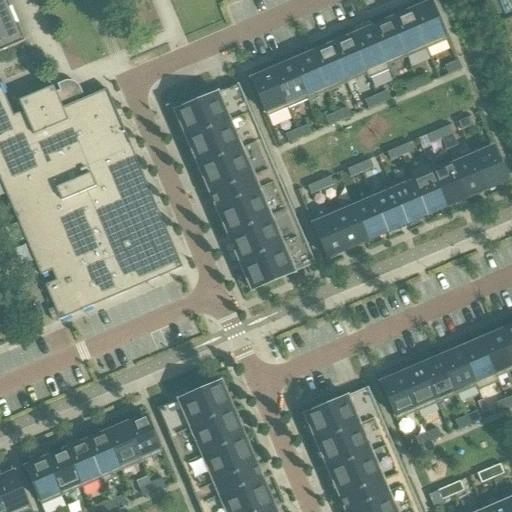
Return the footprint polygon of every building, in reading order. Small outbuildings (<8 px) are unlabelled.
[(0,0),(0,50),(25,40),(7,0),(0,0)] [(419,7),(410,11),(427,49),(448,40),(431,2),(428,4),(426,0),(418,4),(419,7)] [(410,11),(390,20),(407,58),(427,49),(410,11)] [(380,25),(370,29),(387,67),(388,67),(407,58),(390,20),(388,21),(387,17),(378,21),(380,25)] [(370,29),(350,38),(367,76),(369,80),(389,71),(387,67),(370,29)] [(350,38),(331,46),(347,84),(366,76),(367,76),(350,38)] [(331,46),(311,55),(327,93),(347,84),(331,46)] [(311,55),(291,64),(308,102),(327,93),(311,55)] [(456,63),(445,68),(448,75),(460,70),(456,63)] [(271,73),(288,110),(308,102),(291,64),(271,73)] [(271,73),(251,82),(267,119),(288,110),(271,73)] [(416,80),(419,87),(431,83),(427,75),(416,80)] [(408,92),(419,87),(416,80),(405,85),(408,92)] [(175,111),(252,291),(315,264),(271,161),(238,84),(175,111)] [(45,286),(60,321),(183,268),(126,134),(114,138),(110,129),(121,124),(108,91),(77,104),(75,99),(60,92),(55,94),(52,88),(46,91),(17,102),(22,113),(12,117),(0,87),(0,181),(41,276),(52,271),(56,281),(45,286)] [(376,97),(380,104),(391,100),(388,92),(376,97)] [(368,109),(380,104),(376,97),(365,102),(368,109)] [(337,114),(340,121),(351,117),(348,109),(337,114)] [(329,126),(340,121),(337,114),(325,119),(329,126)] [(461,131),(473,126),(469,118),(458,123),(461,131)] [(297,131),(300,138),(311,134),(308,126),(297,131)] [(438,131),(441,140),(453,135),(449,127),(438,131)] [(289,143),(300,138),(297,131),(286,136),(289,143)] [(430,145),(441,140),(438,131),(426,136),(430,145)] [(399,149),(402,157),(413,152),(410,144),(399,149)] [(471,153),(487,190),(508,182),(492,144),(472,153),(471,153)] [(391,162),(402,157),(399,149),(387,154),(391,162)] [(467,199),(487,190),(471,153),(451,161),(467,199)] [(358,166),(362,174),(373,169),(370,161),(358,166)] [(447,207),(467,199),(451,161),(431,170),(447,207)] [(350,179),(362,174),(358,166),(347,170),(350,179)] [(427,216),(447,207),(431,170),(411,178),(427,216)] [(319,182),(322,191),(334,186),(330,177),(319,182)] [(418,220),(427,216),(411,178),(391,187),(407,224),(409,224),(411,227),(419,223),(418,220)] [(311,196),(322,191),(319,182),(307,187),(311,196)] [(387,233),(407,224),(391,187),(371,195),(387,233)] [(367,241),(387,233),(371,195),(351,204),(356,215),(367,241)] [(347,250),(367,241),(356,215),(351,204),(331,212),(347,250)] [(327,258),(347,250),(331,212),(311,221),(327,258)] [(22,337),(43,328),(26,289),(5,298),(22,337)] [(500,332),(511,359),(511,322),(508,325),(510,328),(500,332)] [(498,378),(511,372),(511,359),(500,332),(499,333),(497,329),(489,333),(490,337),(481,341),(497,379),(498,378)] [(477,387),(479,391),(499,383),(497,379),(481,341),(461,349),(477,387)] [(441,358),(457,395),(477,387),(461,349),(441,358)] [(421,366),(437,404),(457,395),(441,358),(421,366)] [(401,375),(417,412),(437,404),(421,366),(401,375)] [(391,379),(381,383),(397,421),(417,412),(401,375),(400,375),(398,372),(389,376),(391,379)] [(276,511),(221,382),(157,409),(201,511),(276,511)] [(304,415),(345,511),(420,511),(368,388),(304,415)] [(498,413),(509,408),(506,400),(495,405),(498,413)] [(466,417),(470,425),(481,420),(478,412),(466,417)] [(125,425),(141,462),(162,454),(146,416),(125,425)] [(458,430),(470,425),(466,417),(455,422),(458,430)] [(105,433),(121,471),(141,462),(125,425),(105,433)] [(427,434),(430,442),(441,437),(438,429),(427,434)] [(102,479),(121,471),(105,433),(86,442),(102,479)] [(419,447),(430,442),(427,434),(415,439),(419,447)] [(66,450),(82,488),(102,479),(86,442),(66,450)] [(62,496),(82,488),(66,450),(46,459),(62,496)] [(41,505),(62,496),(46,459),(25,468),(41,505)] [(493,479),(503,475),(499,465),(489,469),(493,479)] [(489,469),(477,474),(482,484),(493,479),(489,469)] [(0,496),(6,511),(25,511),(30,510),(14,473),(12,474),(10,470),(1,474),(3,477),(0,478),(0,496)] [(150,485),(153,492),(165,487),(162,480),(150,485)] [(461,482),(450,487),(454,496),(465,491),(461,482)] [(142,497),(153,492),(150,485),(139,490),(142,497)] [(454,496),(450,487),(439,492),(443,501),(454,496)] [(111,502),(114,509),(125,505),(122,497),(111,502)] [(511,511),(511,499),(503,503),(506,511),(511,511)] [(101,511),(107,511),(114,509),(111,502),(99,507),(101,511)] [(506,511),(503,503),(483,511),(506,511)]
